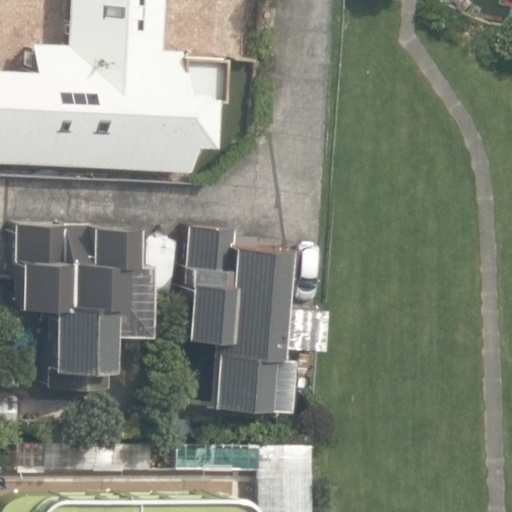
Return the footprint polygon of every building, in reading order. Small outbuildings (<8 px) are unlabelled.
[(0,159),(183,167),(184,141),(201,142),(203,97),(210,98),(212,56),(173,55),(173,47),(153,46),(155,0),(62,0),(60,42),(24,40),(23,66),(0,65),(0,159)] [(47,382),(97,383),(98,328),(133,328),(135,234),(121,233),(121,222),(8,220),(6,302),(42,302),(40,364),(47,364),(47,382)] [(199,400),(273,405),(284,247),(222,242),(223,225),(181,222),(173,332),(210,335),(209,344),(203,344),(199,400)] [(0,423),(9,424),(10,393),(0,392),(0,423)] [(252,425),(250,511),(264,511),(263,511),(312,511),(314,426),(252,425)] [(0,472),(14,473),(14,445),(0,444),(0,472)] [(239,511),(240,509),(234,497),(224,489),(211,486),(19,492),(12,493),(1,498),(0,498),(0,511),(239,511)]
